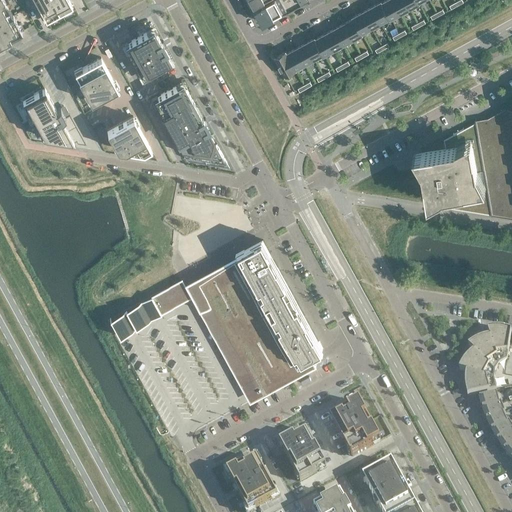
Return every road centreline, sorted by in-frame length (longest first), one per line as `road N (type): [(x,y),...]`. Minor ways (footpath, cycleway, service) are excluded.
road 1 (secondary): [(123,511),(0,284)]
road 2 (residential): [(363,361),(204,446),(194,457),(196,471),(219,511)]
road 3 (residential): [(390,292),(511,511)]
road 4 (residential): [(324,175),(511,71)]
road 5 (secondary): [(0,324),(101,511)]
road 6 (residential): [(260,169),(167,0)]
road 7 (residential): [(78,154),(236,183),(260,169)]
road 8 (residential): [(363,361),(277,201)]
road 9 (residential): [(449,511),(363,361)]
road 10 (residential): [(0,82),(151,0)]
road 11 (residential): [(340,0),(254,45),(228,0)]
road 12 (residential): [(122,0),(0,66)]
road 13 (residential): [(324,175),(390,292)]
road 14 (residential): [(390,292),(511,311)]
